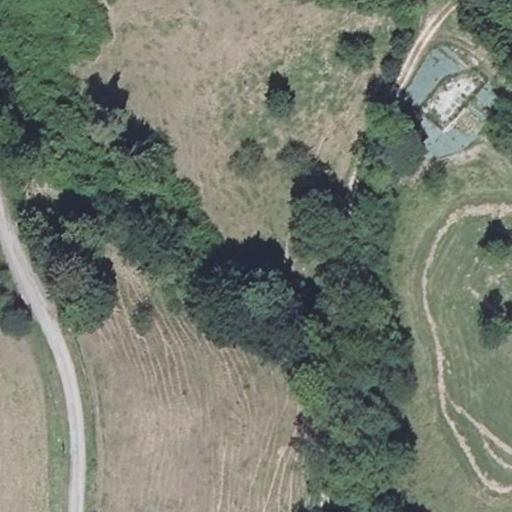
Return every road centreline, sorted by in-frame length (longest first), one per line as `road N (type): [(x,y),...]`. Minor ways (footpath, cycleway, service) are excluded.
road 1 (track): [(428,29),(386,105),(344,217),(333,511)]
road 2 (residential): [(0,217),(72,382),(77,511)]
